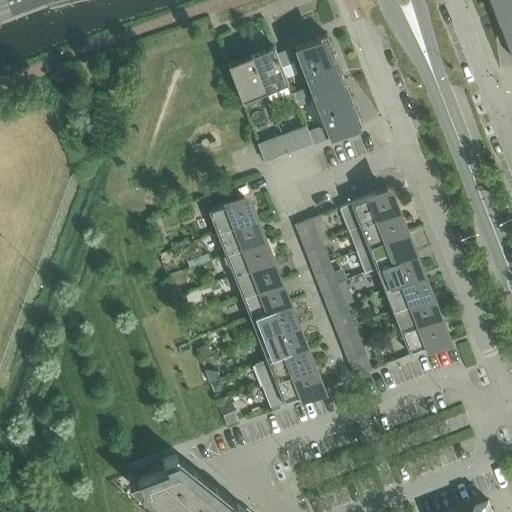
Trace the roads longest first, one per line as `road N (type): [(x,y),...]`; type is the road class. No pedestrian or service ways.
road 1 (residential): [(508,403),(405,146)]
road 2 (tertiary): [(511,283),(434,81)]
road 3 (residential): [(405,146),(357,20)]
road 4 (residential): [(498,115),(457,0)]
